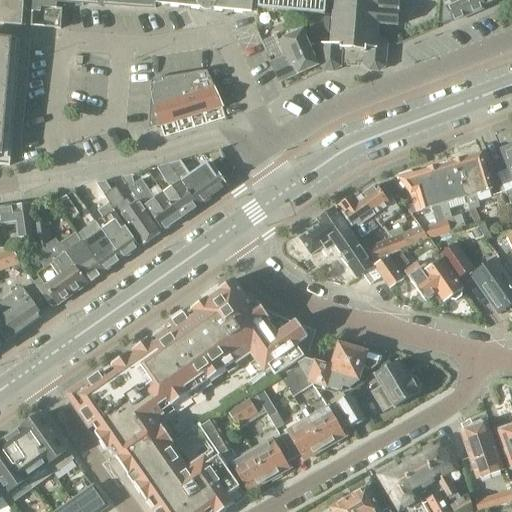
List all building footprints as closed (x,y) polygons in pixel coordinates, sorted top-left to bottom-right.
[(0,0),(0,25),(21,27),(22,0),(0,0)] [(32,0),(30,28),(60,30),(62,10),(62,2),(155,9),(155,5),(200,9),(200,6),(200,0),(32,0)] [(212,10),(257,14),(258,9),(259,0),(214,0),(213,1),(213,7),(212,7),(212,10)] [(259,0),(258,9),(325,16),(326,0),(259,0)] [(334,0),(331,45),(321,44),(319,66),(325,72),(332,72),(340,67),(341,68),(342,62),(349,63),(349,65),(358,66),(358,64),(364,64),(364,66),(369,71),(379,72),(385,67),(387,42),(383,38),(377,38),(378,25),(397,27),(399,0),(334,0)] [(483,6),(484,5),(484,0),(460,0),(461,1),(451,5),(449,1),(443,4),(442,23),(451,19),(452,23),(482,9),(483,6)] [(285,58),(272,64),(280,83),(317,67),(302,32),(278,43),(285,58)] [(0,165),(10,166),(19,41),(0,39),(0,165)] [(221,108),(222,107),(206,72),(151,81),(148,130),(149,130),(220,107),(221,108)] [(511,189),(505,192),(508,199),(511,208),(511,147),(499,152),(511,185),(511,189)] [(454,163),(454,164),(464,199),(466,199),(469,211),(479,208),(475,196),(490,192),(491,191),(481,156),(463,161),(454,163)] [(180,183),(197,208),(226,188),(226,187),(226,188),(221,181),(222,181),(221,179),(220,180),(208,164),(181,183),(180,183)] [(437,197),(440,206),(464,199),(454,164),(438,169),(438,168),(428,171),(429,172),(436,198),(437,197)] [(180,220),(197,208),(180,183),(181,183),(176,176),(168,166),(157,169),(162,178),(169,188),(161,193),(180,220)] [(436,198),(429,172),(413,176),(412,173),(399,177),(400,180),(399,181),(411,197),(416,214),(432,209),(437,225),(445,223),(440,206),(437,197),(436,198)] [(162,233),(180,220),(161,193),(154,197),(141,181),(129,189),(137,202),(148,218),(151,216),(162,233)] [(148,218),(137,202),(131,205),(127,199),(124,201),(115,189),(111,191),(105,183),(95,185),(103,196),(113,210),(116,208),(119,213),(131,230),(142,247),(159,235),(148,218)] [(385,200),(375,187),(362,197),(379,220),(375,222),(380,227),(400,212),(390,197),(385,200)] [(67,196),(57,202),(69,221),(79,214),(67,196)] [(379,220),(362,197),(356,201),(353,198),(337,209),(351,228),(355,225),(365,236),(377,228),(374,223),(375,222),(379,220)] [(20,247),(35,244),(32,225),(30,205),(0,209),(0,225),(16,223),(20,247)] [(369,285),(381,278),(373,267),(334,211),(318,222),(320,226),(300,240),(311,256),(323,247),(326,251),(333,246),(357,278),(362,275),(369,285)] [(481,233),(487,242),(492,238),(487,230),(483,223),(489,220),(485,212),(476,216),(480,224),(478,226),(481,233)] [(127,233),(131,230),(119,213),(116,216),(121,222),(111,229),(106,221),(98,227),(120,262),(139,249),(127,233)] [(32,225),(35,244),(36,254),(51,244),(48,223),(32,225)] [(78,234),(104,273),(120,262),(98,227),(95,223),(78,234)] [(445,223),(437,225),(423,229),(430,239),(448,234),(445,223)] [(407,248),(427,240),(430,239),(423,229),(421,226),(401,234),(407,248)] [(88,285),(104,273),(78,234),(77,235),(75,233),(58,245),(88,285)] [(367,249),(373,263),(391,255),(399,251),(407,248),(401,234),(367,249)] [(57,306),(88,285),(58,245),(55,241),(51,244),(36,254),(34,256),(45,269),(50,265),(58,276),(44,286),(40,280),(34,284),(47,302),(52,299),(57,306)] [(456,246),(442,256),(459,281),(474,271),(456,246)] [(0,271),(20,265),(16,251),(0,256),(0,271)] [(399,251),(391,255),(401,269),(408,264),(399,251)] [(373,267),(381,278),(389,290),(403,281),(387,258),(373,267)] [(462,294),(461,292),(463,291),(440,260),(423,272),(416,264),(404,273),(424,302),(437,294),(444,304),(450,300),(451,301),(455,302),(461,299),(462,294)] [(473,276),(498,312),(505,307),(508,310),(510,309),(511,311),(511,285),(494,260),(473,276)] [(237,276),(67,395),(119,467),(152,511),(225,511),(246,499),(198,423),(267,373),(276,381),(281,377),(287,372),(305,357),(309,340),(294,321),(278,332),(237,276)] [(21,288),(0,303),(0,334),(5,342),(41,317),(21,288)] [(337,346),(331,369),(325,388),(328,393),(336,396),(339,392),(341,393),(343,388),(349,390),(359,383),(361,368),(370,371),(378,364),(380,359),(365,354),(337,346)] [(328,393),(325,388),(331,369),(313,363),(312,363),(305,361),(298,365),(299,366),(312,386),(314,389),(324,392),(325,392),(328,393)] [(396,362),(374,375),(381,388),(372,393),(382,412),(392,406),(393,408),(416,395),(415,394),(418,391),(420,386),(415,378),(410,377),(407,379),(396,362)] [(299,366),(288,373),(287,372),(281,377),(293,398),(312,386),(299,366)] [(363,381),(349,394),(351,398),(367,388),(363,381)] [(275,413),(261,390),(255,394),(269,418),(275,413)] [(332,400),(348,426),(349,426),(351,429),(364,421),(351,398),(349,394),(344,396),(342,394),(332,400)] [(345,429),(348,426),(332,400),(329,402),(345,429)] [(258,414),(250,401),(229,414),(237,427),(258,414)] [(307,421),(323,449),(344,436),(328,408),(307,421)] [(276,414),(269,418),(276,430),(282,427),(276,414)] [(52,474),(72,460),(40,415),(20,429),(52,474)] [(302,461),(323,449),(307,421),(286,433),(302,461)] [(482,425),(479,423),(473,426),(471,429),(460,432),(477,480),(502,471),(486,424),(482,425)] [(511,468),(511,427),(498,432),(499,433),(499,432),(511,468)] [(20,429),(0,443),(26,480),(32,488),(52,474),(20,429)] [(232,466),(231,464),(237,461),(223,437),(211,444),(228,469),(232,466)] [(268,481),(289,469),(273,440),(251,453),(268,481)] [(423,451),(421,452),(455,511),(472,511),(467,496),(461,498),(447,475),(457,468),(441,440),(432,445),(429,445),(424,448),(423,451)] [(0,443),(0,485),(6,495),(26,480),(0,443)] [(402,463),(400,464),(416,493),(436,482),(443,492),(426,502),(431,511),(455,511),(421,452),(411,458),(408,458),(403,461),(402,463)] [(251,453),(237,461),(231,464),(232,466),(247,492),(268,481),(251,453)] [(388,472),(379,477),(398,511),(419,500),(415,493),(416,493),(400,464),(397,466),(394,466),(389,469),(388,472)] [(99,511),(107,507),(92,487),(73,501),(80,511),(99,511)] [(380,511),(366,487),(329,508),(331,511),(380,511)] [(479,510),(495,506),(492,497),(476,501),(479,510)] [(80,511),(73,501),(56,511),(80,511)]
